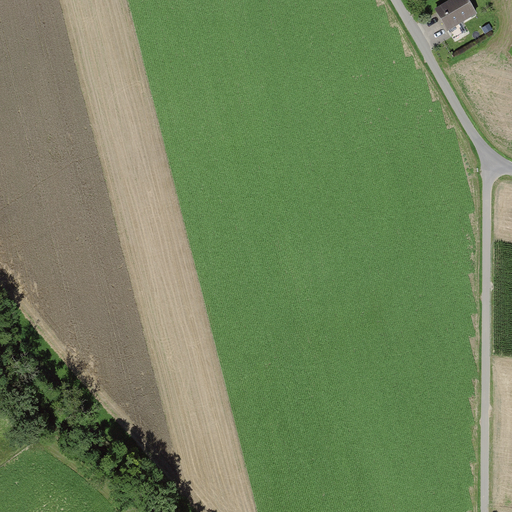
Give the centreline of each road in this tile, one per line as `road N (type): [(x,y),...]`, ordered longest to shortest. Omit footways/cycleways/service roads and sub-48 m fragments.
road 1 (unclassified): [(484,511),(492,163)]
road 2 (unclassified): [(396,0),(492,163)]
